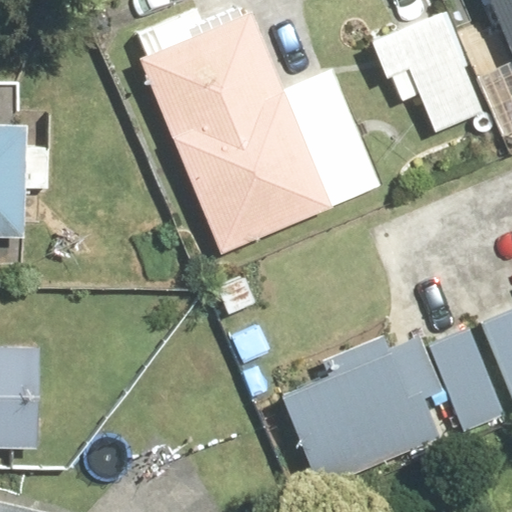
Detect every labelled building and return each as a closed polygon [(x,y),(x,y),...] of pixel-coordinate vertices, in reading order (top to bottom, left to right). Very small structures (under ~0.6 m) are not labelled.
[(253,0),(249,0),(143,45),(229,249),(392,181),(338,54),(286,76),(253,0)] [(451,0),(445,0),(374,29),(416,134),(493,103),(451,0)] [(511,0),(487,0),(511,60),(511,0)] [(0,236),(27,237),(29,113),(0,112),(0,236)] [(511,315),(436,346),(466,420),(511,402),(511,315)] [(404,329),(281,379),(322,481),(445,431),(404,329)] [(0,336),(0,438),(47,440),(49,338),(0,336)] [(0,511),(104,511),(105,509),(0,485),(0,511)]
